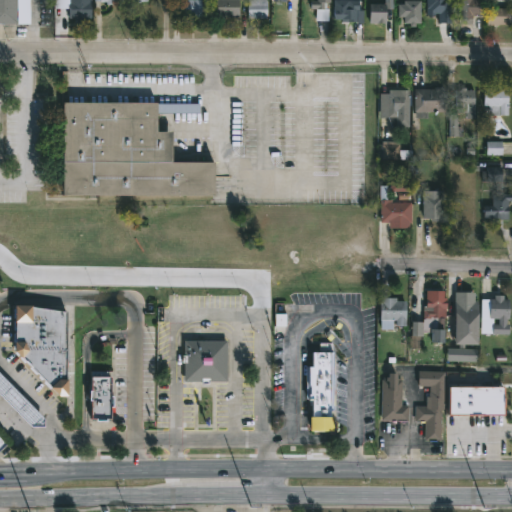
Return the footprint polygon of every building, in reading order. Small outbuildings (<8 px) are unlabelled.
[(0,0),(19,0),(19,9),(29,9),(29,23),(0,23),(0,0)] [(91,0),(91,18),(89,18),(89,23),(74,22),(74,18),(69,18),(68,0),(91,0)] [(203,0),(203,16),(199,16),(199,18),(190,18),(190,16),(185,16),(185,0),(203,0)] [(240,0),(240,17),(218,17),(217,0),(240,0)] [(257,19),(248,19),(248,0),(268,0),(268,19),(257,19)] [(331,0),(331,2),(327,2),(327,9),(329,9),(329,21),(317,21),(317,9),(311,9),(312,1),(318,1),(318,0),(331,0)] [(394,0),(394,8),(387,8),(387,23),(371,23),(371,4),(386,4),(386,0),(394,0)] [(422,0),(422,22),(416,22),(416,26),(410,26),(410,23),(406,23),(406,17),(399,17),(399,4),(405,4),(405,0),(422,0)] [(453,0),(453,23),(439,23),(440,13),(428,14),(428,0),(453,0)] [(461,24),(461,0),(484,0),(484,15),(473,15),(473,24),(461,24)] [(360,1),(360,10),(358,10),(358,21),(335,20),(335,6),(341,6),(341,9),(350,9),(350,1),(360,1)] [(510,25),(488,25),(488,8),(511,8),(510,25)] [(502,86),(502,89),(510,89),(510,114),(490,114),(490,106),(485,106),(485,89),(491,89),(491,86),(502,86)] [(447,89),(446,111),(428,111),(428,118),(417,118),(417,112),(415,112),(415,89),(435,89),(435,87),(442,87),(442,89),(447,89)] [(467,88),(467,90),(475,90),(476,118),(468,119),(467,113),(463,113),(462,122),(458,122),(458,126),(464,127),(464,136),(450,136),(450,115),(457,115),(457,90),(467,88)] [(410,90),(410,127),(393,126),(389,117),(381,117),(381,93),(390,93),(390,90),(410,90)] [(158,114),(158,132),(173,132),(173,162),(216,163),(215,196),(64,196),(64,102),(200,104),(200,113),(158,114)] [(400,141),(400,150),(413,150),(413,159),(382,159),(382,141),(400,141)] [(502,181),(502,192),(505,192),(505,194),(511,194),(511,201),(509,201),(509,219),(485,218),(485,205),(493,205),(493,194),(497,194),(497,181),(483,182),(483,171),(488,171),(487,167),(503,166),(503,181),(502,181)] [(388,186),(388,200),(392,200),(392,202),(412,202),(412,223),(382,222),(381,186),(388,186)] [(444,191),(444,222),(432,222),(432,219),(424,219),(424,192),(444,191)] [(389,283),(389,295),(391,295),(391,298),(397,298),(397,301),(406,301),(407,326),(397,326),(397,320),(393,321),(393,331),(382,331),(382,320),(380,320),(380,295),(382,295),(382,283),(389,283)] [(440,295),(440,298),(448,298),(448,320),(445,320),(445,330),(447,330),(447,344),(432,344),(433,331),(424,330),(424,306),(427,306),(427,298),(435,298),(435,295),(440,295)] [(505,296),(505,300),(510,300),(510,319),(508,319),(508,324),(510,324),(510,335),(494,335),(494,324),(500,324),(500,319),(491,319),(491,299),(495,299),(496,296),(505,296)] [(476,298),(476,312),(481,312),(481,345),(456,345),(456,343),(448,343),(448,316),(454,316),(455,301),(462,301),(462,298),(476,298)] [(16,306),(33,307),(67,312),(68,397),(60,397),(16,353),(16,306)] [(226,341),(226,382),(209,382),(209,385),(201,385),(201,381),(183,381),(184,363),(181,363),(181,356),(183,356),(183,341),(226,341)] [(332,344),(332,430),(332,431),(310,430),(310,419),(311,406),(308,406),(308,400),(305,400),(305,367),(308,367),(308,342),(328,342),(328,344),(332,344)] [(106,373),(106,377),(109,377),(109,397),(112,397),(112,408),(109,408),(109,421),(94,421),(94,420),(91,420),(91,402),(87,402),(87,391),(90,391),(90,377),(89,377),(89,371),(106,371),(106,373)] [(446,374),(444,410),(443,410),(442,441),(426,440),(426,422),(416,422),(416,407),(427,407),(428,397),(431,397),(431,386),(410,386),(411,371),(446,372),(446,374)] [(409,406),(408,422),(382,421),(384,377),(389,377),(390,374),(399,374),(399,380),(402,380),(401,406),(409,406)] [(0,375),(43,419),(43,427),(30,426),(0,396),(0,375)] [(469,447),(454,447),(453,422),(473,422),(473,447),(469,447)]
